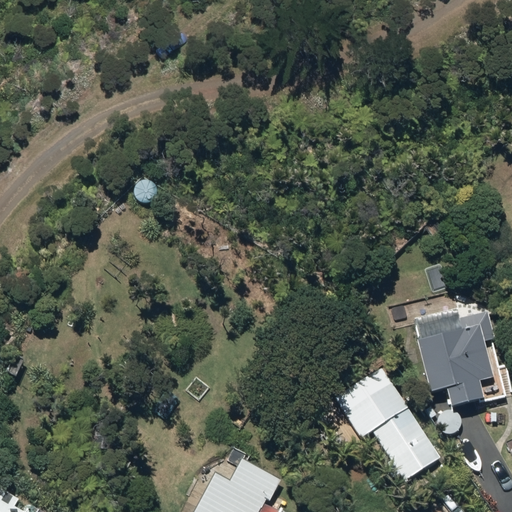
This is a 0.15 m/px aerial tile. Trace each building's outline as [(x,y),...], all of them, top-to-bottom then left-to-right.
[(414,343),(426,396),(444,392),(448,411),(482,404),(478,384),(491,381),(483,344),(493,342),(487,315),(458,321),(460,333),(414,343)] [(396,335),(389,323),(382,326),(388,339),(396,335)] [(370,433),(403,483),(439,460),(389,383),(342,414),(359,441),(370,433)] [(212,477),(192,511),(272,511),(262,506),(265,502),(268,504),(278,484),(240,462),(227,485),(212,477)] [(0,511),(18,511),(13,509),(18,501),(0,490),(0,511)]
